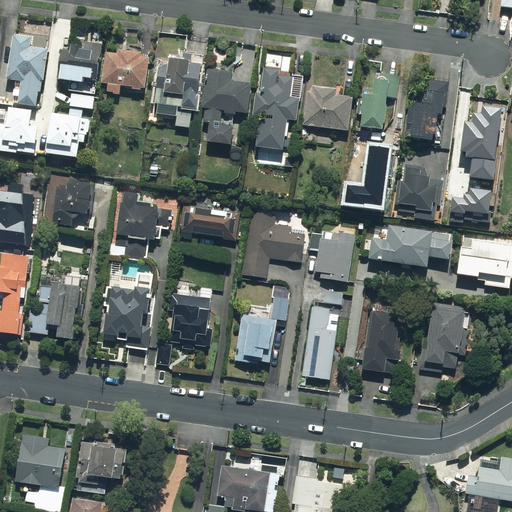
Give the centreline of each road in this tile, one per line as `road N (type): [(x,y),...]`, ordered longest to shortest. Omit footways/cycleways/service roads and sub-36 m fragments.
road 1 (residential): [(0,378),(426,438),(457,433),(511,403)]
road 2 (residential): [(139,0),(467,44),(492,54)]
